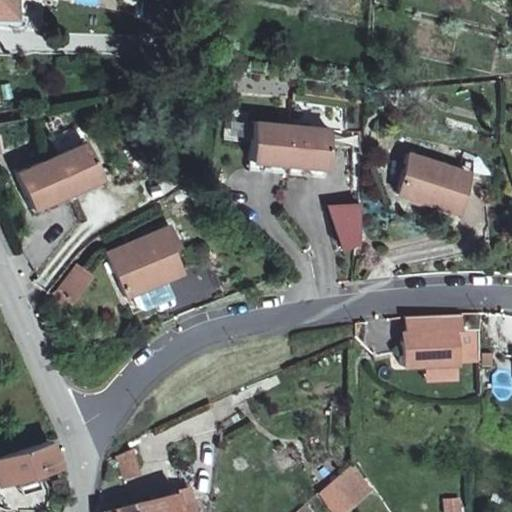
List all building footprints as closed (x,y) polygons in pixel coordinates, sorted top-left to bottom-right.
[(0,0),(0,20),(13,21),(14,0),(0,0)] [(187,15),(141,8),(137,25),(164,40),(183,43),(187,15)] [(323,170),(329,117),(291,113),(290,128),(286,166),(323,170)] [(0,152),(26,147),(20,120),(0,124),(0,152)] [(250,124),(246,162),(285,166),(286,166),(290,128),(250,124)] [(85,144),(50,159),(65,195),(100,180),(85,144)] [(470,176),(407,155),(394,194),(408,199),(413,196),(421,199),(420,202),(457,214),(470,176)] [(50,159),(15,174),(31,210),(65,195),(50,159)] [(286,166),(285,166),(246,162),(245,172),(284,176),(285,176),(286,166)] [(322,180),(323,170),(286,166),(285,176),(322,180)] [(100,180),(65,195),(69,203),(104,188),(100,180)] [(65,195),(31,210),(34,218),(69,203),(65,195)] [(172,223),(106,251),(125,295),(183,270),(173,246),(180,243),(172,223)] [(69,299),(90,271),(77,262),(59,286),(69,299)] [(162,280),(125,295),(132,312),(168,297),(162,280)] [(461,333),(460,316),(404,316),(404,333),(407,333),(407,341),(399,341),(399,366),(423,365),(455,365),(481,364),(482,332),(461,333)] [(455,380),(455,365),(423,365),(423,380),(455,380)] [(56,462),(48,440),(0,456),(0,482),(19,476),(22,484),(36,478),(34,471),(56,462)] [(293,447),(273,454),(279,473),(300,466),(293,447)] [(128,455),(116,460),(122,479),(134,475),(128,455)] [(312,470),(318,483),(340,473),(334,460),(312,470)] [(345,511),(368,492),(350,468),(319,495),(332,511),(345,511)] [(40,489),(36,478),(22,484),(26,495),(40,489)] [(172,493),(131,506),(132,511),(187,511),(179,482),(170,484),(172,493)] [(461,511),(460,497),(440,498),(441,511),(461,511)]
